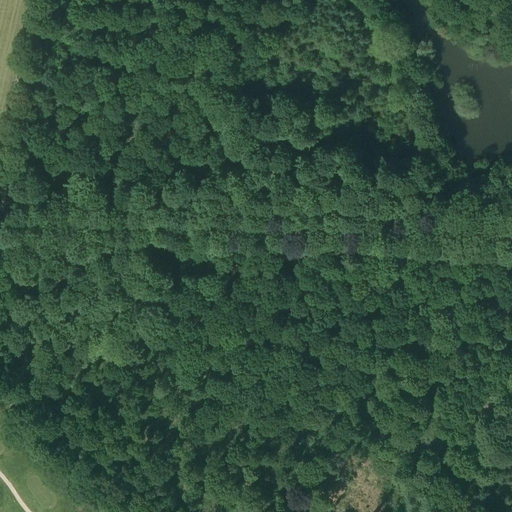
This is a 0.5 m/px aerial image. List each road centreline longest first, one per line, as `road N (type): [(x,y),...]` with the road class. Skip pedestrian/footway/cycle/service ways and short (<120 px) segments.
road 1 (track): [(492,229),(0,215)]
road 2 (track): [(36,0),(0,188)]
